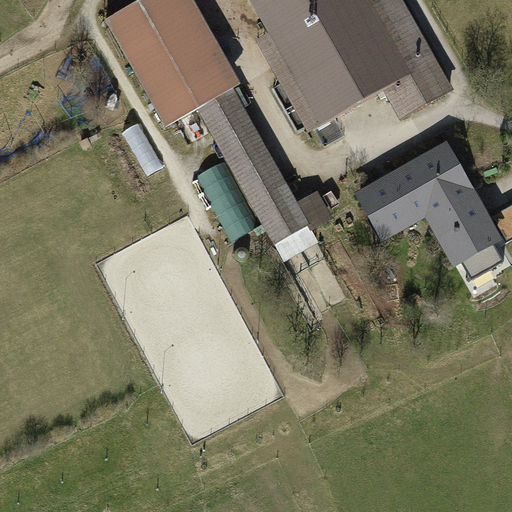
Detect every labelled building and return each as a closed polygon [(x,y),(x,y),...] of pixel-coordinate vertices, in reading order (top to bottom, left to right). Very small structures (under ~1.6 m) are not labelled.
[(192,0),(134,0),(103,18),(164,124),(195,107),(231,87),(239,81),(192,0)] [(250,0),(249,1),(325,142),(397,103),(414,136),(466,108),(407,0),(250,0)] [(231,87),(195,107),(273,245),(309,225),(231,87)] [(455,259),(496,236),(446,148),(361,195),(384,236),(428,212),(455,259)] [(226,164),(203,172),(229,241),(252,232),(226,164)] [(325,191),(304,197),(312,226),(333,221),(325,191)]
